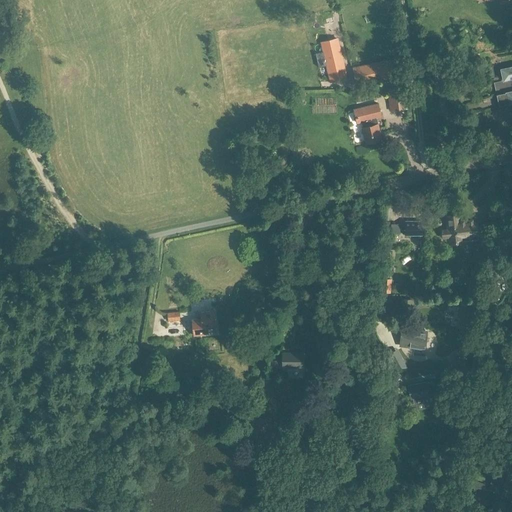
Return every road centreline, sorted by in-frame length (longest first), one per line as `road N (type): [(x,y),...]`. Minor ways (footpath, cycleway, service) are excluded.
road 1 (residential): [(54,257),(511,155)]
road 2 (unknown): [(392,181),(373,309),(395,356)]
